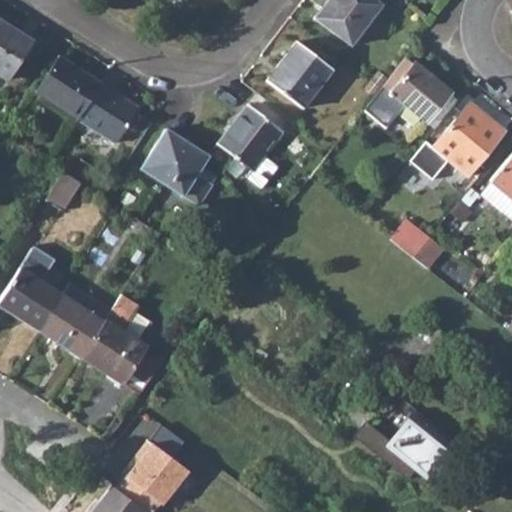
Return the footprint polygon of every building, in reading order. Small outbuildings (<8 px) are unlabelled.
[(329,0),(314,19),(351,47),(382,7),(373,0),(329,0)] [(0,76),(5,79),(30,41),(0,21),(0,76)] [(266,81),(302,110),(333,70),(297,41),(266,81)] [(35,91),(76,118),(98,84),(56,57),(35,91)] [(402,106),(425,124),(449,94),(414,65),(412,67),(402,58),(362,111),(384,128),(402,106)] [(76,119),(114,143),(137,107),(98,84),(76,118),(76,119)] [(503,131),(468,103),(431,149),(424,143),(408,162),(431,181),(447,162),(465,177),(503,131)] [(217,145),(253,173),(284,133),(247,105),(217,145)] [(140,169),(198,206),(211,185),(196,175),(208,156),(165,129),(140,169)] [(511,151),(488,180),(511,199),(511,151)] [(61,173),(43,200),(60,211),(78,183),(61,173)] [(511,222),(511,220),(511,199),(488,180),(476,194),(511,222)] [(394,246),(411,259),(429,237),(412,224),(394,246)] [(411,259),(425,269),(442,248),(429,237),(411,259)] [(0,306),(37,331),(59,295),(38,281),(53,260),(31,246),(0,295),(0,306)] [(67,282),(59,295),(102,322),(103,319),(110,310),(67,282)] [(79,357),(102,322),(59,295),(37,331),(79,357)] [(146,348),(137,342),(122,332),(134,314),(138,307),(119,295),(110,310),(103,319),(102,322),(79,357),(137,395),(159,365),(142,354),(146,348)] [(149,323),(134,314),(122,332),(137,342),(149,323)] [(362,420),(349,434),(403,479),(413,467),(424,476),(453,442),(414,409),(387,441),(362,420)] [(124,474),(114,487),(142,510),(143,511),(150,511),(157,502),(159,504),(186,468),(144,438),(126,462),(131,465),(124,474)] [(131,465),(126,462),(120,471),(124,474),(131,465)] [(88,511),(140,511),(142,510),(114,487),(111,484),(88,511)]
